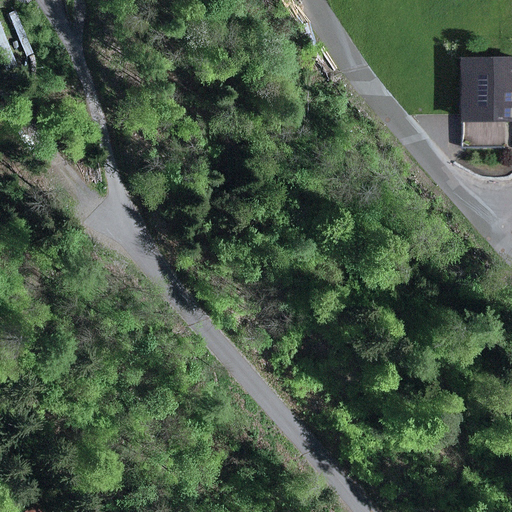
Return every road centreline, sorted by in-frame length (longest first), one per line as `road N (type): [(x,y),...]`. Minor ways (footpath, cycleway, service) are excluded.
road 1 (residential): [(366,511),(130,242),(21,136),(0,99)]
road 2 (residential): [(494,218),(397,122),(310,0)]
